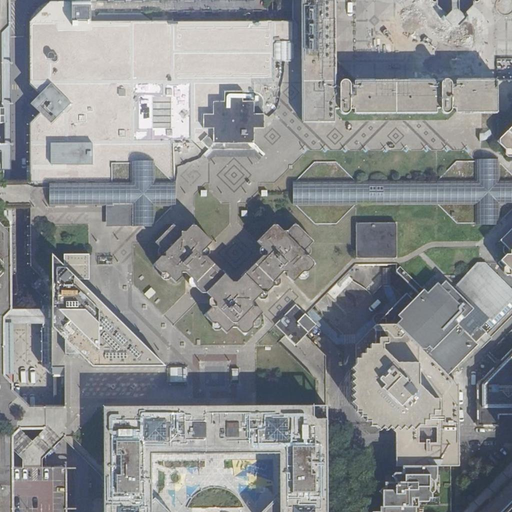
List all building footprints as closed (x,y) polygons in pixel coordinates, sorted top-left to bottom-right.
[(4,319),(3,280),(3,190),(1,0),(0,0),(0,511),(64,511),(65,467),(42,467),(42,459),(64,435),(64,407),(4,407),(4,319)] [(39,112),(29,122),(30,190),(30,195),(30,248),(30,267),(31,268),(41,276),(31,286),(44,299),(52,306),(72,285),(62,276),(72,266),(112,266),(194,346),(275,346),(285,335),(295,346),(300,341),(305,335),(315,325),(306,316),(310,311),(329,292),(335,299),(352,280),(347,273),(351,270),(356,265),(376,265),(383,265),(391,265),(396,265),(396,273),(418,294),(422,291),(425,294),(396,325),(447,375),(481,340),(511,308),(511,80),(470,81),(454,81),(454,85),(450,84),(450,83),(448,81),(442,81),(440,83),(439,84),(435,84),(435,81),(353,82),(353,85),(349,85),(348,83),(346,82),(340,82),(339,83),(338,85),(334,85),(334,82),(333,0),(292,0),(292,22),(222,22),(172,22),(172,1),(90,2),(71,2),(49,2),(29,22),(29,85),(39,94),(30,103),(39,112)] [(319,404),(326,404),(326,355),(310,340),(305,335),(300,341),(295,346),(285,335),(275,346),(194,346),(112,266),(72,266),(62,276),(72,285),(52,306),(44,299),(44,319),(44,367),(52,374),(78,375),(92,388),(92,459),(103,468),(102,406),(319,404)] [(310,340),(320,330),(315,325),(305,335),(310,340)] [(456,384),(447,375),(396,325),(376,325),(355,345),(356,406),(376,426),(395,425),(394,435),(395,466),(401,466),(436,466),(451,466),(459,466),(459,436),(459,383),(456,384)] [(511,328),(488,354),(497,363),(477,383),(477,426),(498,426),(498,414),(511,414),(511,328)] [(326,511),(326,502),(326,495),(326,488),(326,404),(319,404),(102,406),(103,468),(103,511),(326,511)] [(511,511),(511,460),(466,508),(469,511),(511,511)] [(415,511),(415,506),(417,506),(418,498),(431,497),(432,493),(428,491),(429,487),(434,486),(434,481),(431,479),(431,475),(436,475),(436,466),(401,466),(401,482),(384,482),(384,487),(385,494),(382,494),(382,507),(380,507),(379,511),(415,511)]
